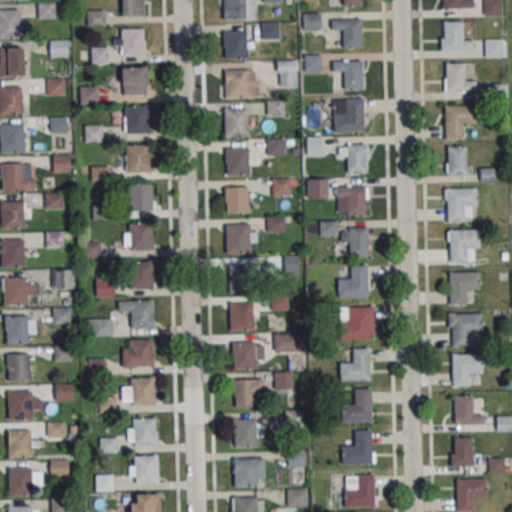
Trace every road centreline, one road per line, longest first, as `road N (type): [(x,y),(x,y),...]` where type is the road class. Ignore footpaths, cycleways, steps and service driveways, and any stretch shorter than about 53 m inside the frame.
road 1 (residential): [(196,511),(180,0)]
road 2 (residential): [(413,511),(400,0)]
